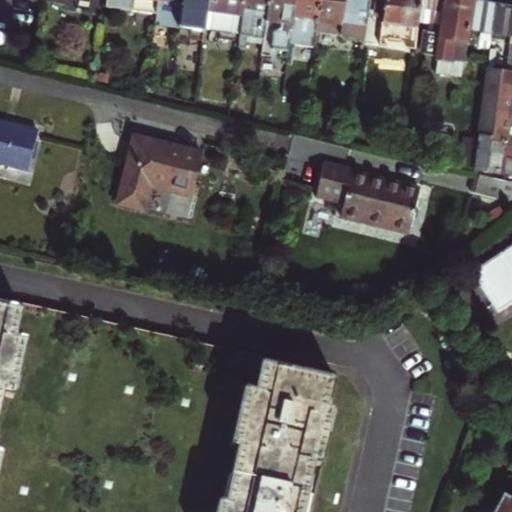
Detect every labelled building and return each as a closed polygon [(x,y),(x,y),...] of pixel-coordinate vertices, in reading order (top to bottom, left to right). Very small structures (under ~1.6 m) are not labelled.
[(106,0),(106,5),(153,12),(154,0),(106,0)] [(154,0),(153,12),(151,24),(177,27),(180,0),(154,0)] [(180,0),(177,27),(201,30),(204,10),(204,0),(180,0)] [(237,33),(239,16),(240,0),(204,0),(204,10),(214,11),(213,24),(216,30),(237,33)] [(240,0),(239,16),(237,33),(262,36),(265,20),(267,0),(240,0)] [(267,0),(265,20),(277,22),(276,28),(273,31),(271,48),(285,51),(286,46),(291,0),(267,0)] [(291,0),(286,46),(311,49),(314,28),(317,0),(291,0)] [(367,12),(368,0),(317,0),(314,28),(337,31),(342,38),(363,40),(367,12)] [(417,0),(368,0),(367,12),(381,13),(381,20),(415,25),(417,0)] [(417,0),(415,25),(441,28),(437,60),(463,64),(470,0),(417,0)] [(486,32),(511,37),(511,30),(511,6),(504,4),(492,2),(486,32)] [(504,72),(497,109),(511,111),(511,30),(511,37),(504,72)] [(480,67),(471,108),(481,110),(496,113),(497,109),(504,72),(480,67)] [(471,108),(467,130),(476,132),(481,110),(471,108)] [(511,111),(497,109),(496,113),(494,125),(511,129),(511,111)] [(0,167),(26,173),(34,133),(0,125),(0,167)] [(472,168),(511,174),(511,155),(489,154),(491,141),(475,137),(476,132),(467,130),(460,165),(472,168)] [(132,138),(116,203),(142,209),(149,184),(189,194),(199,153),(163,145),(132,138)] [(353,166),(353,162),(324,155),(316,190),(343,197),(340,208),(409,225),(419,181),(377,171),(353,166)] [(501,174),(472,168),(469,183),(498,189),(501,174)] [(511,249),(475,275),(502,315),(511,308),(511,249)] [(0,511),(314,511),(325,468),(332,470),(345,413),(338,411),(345,382),(274,365),(275,360),(30,304),(29,310),(0,303),(0,511)] [(511,511),(511,500),(503,496),(493,511),(511,511)]
